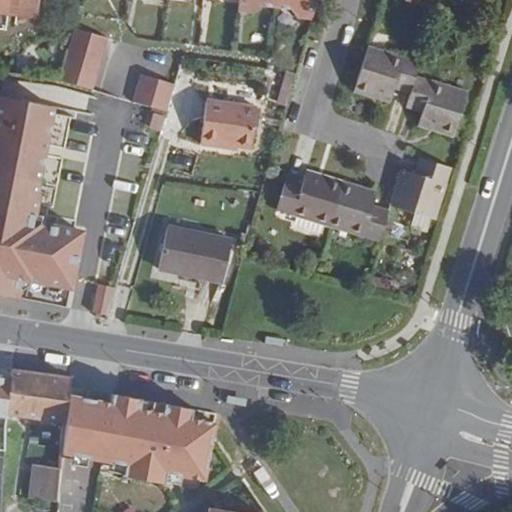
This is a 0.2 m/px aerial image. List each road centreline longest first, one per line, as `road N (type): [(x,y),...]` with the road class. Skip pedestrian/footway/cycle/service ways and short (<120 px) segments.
road 1 (secondary): [(0,330),(329,383),(429,419)]
road 2 (tertiary): [(511,142),(429,419)]
road 3 (residential): [(383,149),(312,121),(345,0)]
